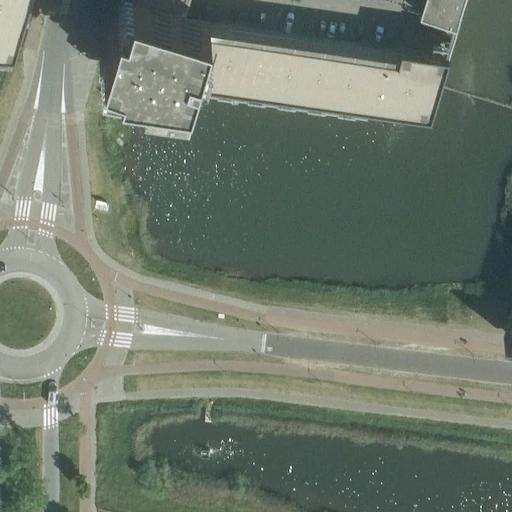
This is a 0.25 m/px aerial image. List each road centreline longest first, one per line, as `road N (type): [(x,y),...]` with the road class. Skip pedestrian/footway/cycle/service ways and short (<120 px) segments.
road 1 (residential): [(71,340),(315,347)]
road 2 (residential): [(315,347),(77,305)]
road 3 (residential): [(315,347),(511,371)]
road 4 (residential): [(53,80),(13,256)]
road 5 (residential): [(42,260),(53,80)]
road 6 (tertiary): [(50,511),(48,364)]
